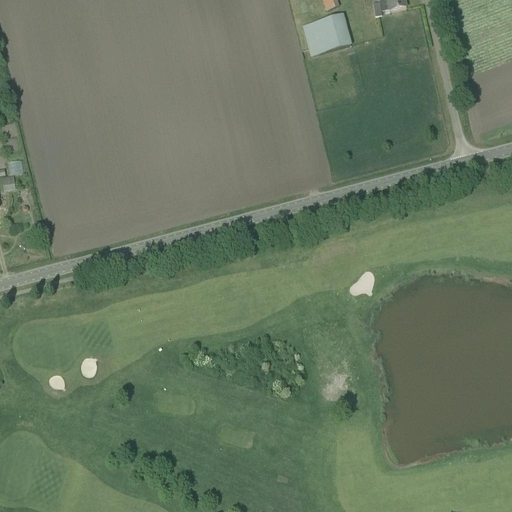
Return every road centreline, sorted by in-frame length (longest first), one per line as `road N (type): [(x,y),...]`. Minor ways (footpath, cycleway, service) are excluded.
road 1 (unclassified): [(0,285),(464,162)]
road 2 (unclassified): [(464,162),(428,0)]
